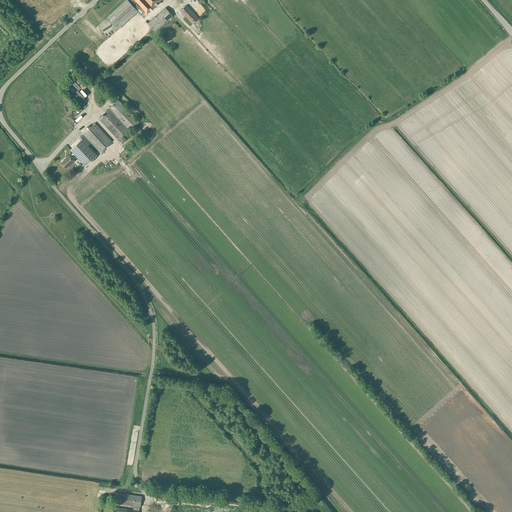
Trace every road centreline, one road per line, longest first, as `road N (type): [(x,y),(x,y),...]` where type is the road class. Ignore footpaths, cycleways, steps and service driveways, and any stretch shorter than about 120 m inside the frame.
road 1 (unclassified): [(140,487),(134,472),(153,356),(145,299),(0,119)]
road 2 (track): [(260,506),(257,463),(189,386),(191,374),(174,369),(153,345)]
road 3 (track): [(146,498),(297,511)]
road 4 (unclassified): [(0,94),(95,0)]
